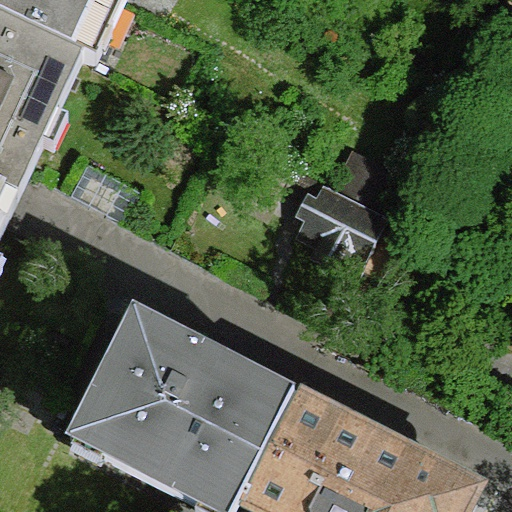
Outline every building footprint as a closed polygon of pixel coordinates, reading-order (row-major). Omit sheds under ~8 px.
[(0,0),(0,22),(89,63),(99,68),(130,0),(0,0)] [(0,195),(22,206),(35,179),(89,63),(0,22),(0,195)] [(390,223),(330,192),(322,208),(312,203),(304,218),(313,223),(306,238),(324,249),(319,260),(340,270),(346,260),(367,270),(390,223)] [(0,253),(10,233),(22,206),(0,195),(0,253)] [(201,511),(242,511),(245,509),(297,403),(140,320),(74,447),(201,511)] [(469,511),(476,500),(474,492),(297,403),(245,509),(250,511),(469,511)]
